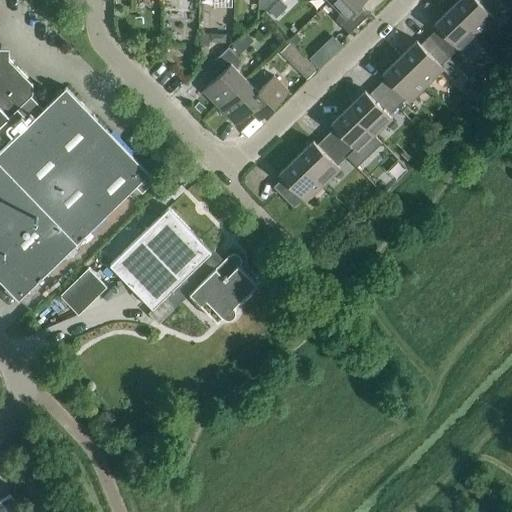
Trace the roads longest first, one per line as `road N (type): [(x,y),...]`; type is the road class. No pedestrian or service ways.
road 1 (residential): [(408,0),(224,175)]
road 2 (residential): [(224,175),(102,49),(95,0)]
